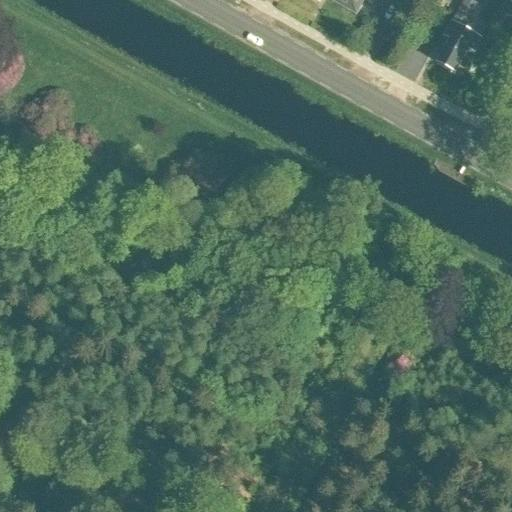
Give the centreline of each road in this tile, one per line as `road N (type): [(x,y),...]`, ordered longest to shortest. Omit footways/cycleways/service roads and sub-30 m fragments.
road 1 (primary): [(511,177),(193,0)]
road 2 (track): [(274,511),(425,243)]
